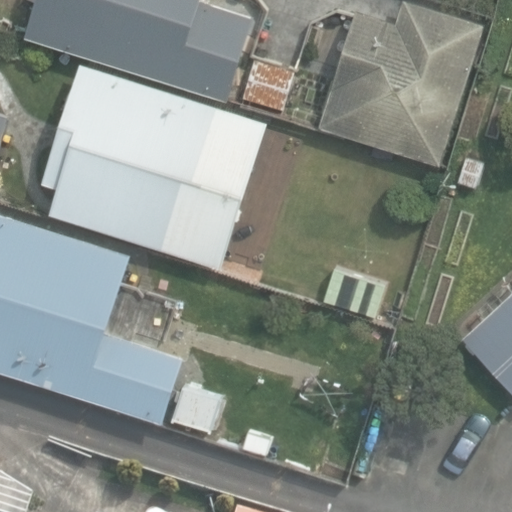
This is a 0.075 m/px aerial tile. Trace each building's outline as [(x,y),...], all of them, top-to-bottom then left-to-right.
[(39,0),(29,35),(232,98),(245,57),(254,60),(261,39),(251,35),(259,10),(228,0),(39,0)] [(362,11),(324,127),(442,166),(489,20),(427,0),(405,0),(398,23),(362,11)] [(257,59),(245,98),(284,109),(295,71),(257,59)] [(274,123),(81,62),(44,178),(59,183),(50,211),(228,267),(274,123)] [(461,182),(482,188),(490,159),(469,153),(461,182)] [(0,365),(166,418),(186,355),(110,330),(136,250),(0,207),(0,365)] [(337,266),(325,299),(384,321),(396,288),(337,266)] [(511,295),(468,336),(511,384),(511,295)] [(179,420),(215,432),(227,393),(192,382),(179,420)] [(246,451),(270,457),(276,435),(252,428),(246,451)] [(0,511),(31,511),(39,492),(1,470),(2,464),(0,463),(0,511)]
